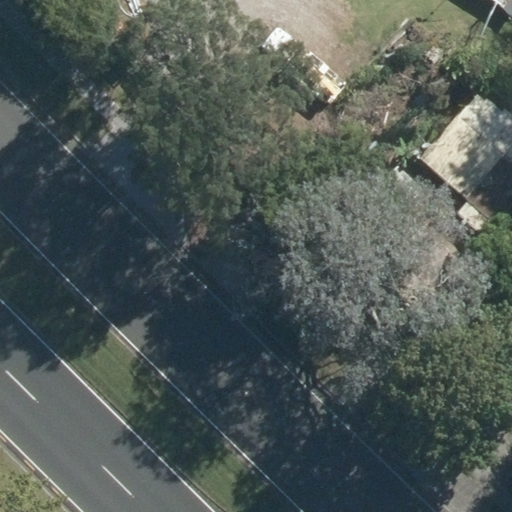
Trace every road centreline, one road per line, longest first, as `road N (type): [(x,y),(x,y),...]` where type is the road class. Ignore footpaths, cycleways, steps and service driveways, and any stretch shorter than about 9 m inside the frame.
road 1 (primary): [(0,134),(264,408),(376,511)]
road 2 (primary): [(165,511),(0,342)]
